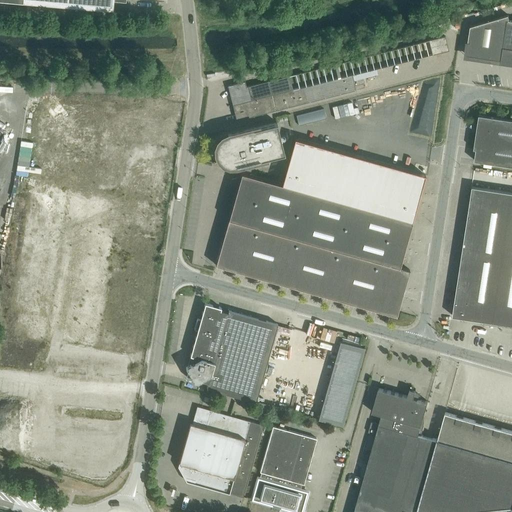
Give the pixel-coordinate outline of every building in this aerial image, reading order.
[(0,0),(113,10),(113,0),(0,0)] [(511,19),(507,19),(506,16),(508,15),(470,26),(466,54),(511,61),(511,19)] [(376,68),(352,74),(356,90),(368,87),(365,77),(377,74),(376,68)] [(356,90),(352,74),(292,90),(250,100),(246,86),(245,81),(228,85),(237,120),(356,90)] [(324,108),(297,115),(300,125),(326,119),(324,108)] [(511,165),(511,119),(479,114),(474,149),(476,149),(475,160),(511,165)] [(216,147),(216,148),(216,153),(216,154),(217,154),(219,159),(223,163),(224,164),(224,163),(229,165),(230,166),(230,165),(235,165),(244,163),(241,172),(228,218),(216,264),(218,265),(391,314),(396,315),(398,312),(409,269),(399,266),(412,220),(425,174),(294,137),(281,183),(248,174),(251,161),(285,153),(277,122),(228,134),(223,137),(222,137),(218,141),(218,142),(216,147)] [(511,324),(511,192),(472,186),(453,316),(511,324)] [(124,266),(125,257),(115,255),(113,264),(124,266)] [(256,401),(278,323),(229,310),(228,312),(220,309),(221,307),(205,303),(200,319),(198,319),(198,318),(196,322),(195,326),(195,330),(195,329),(198,330),(190,355),(193,356),(191,363),(186,366),(188,371),(187,376),(192,378),(195,383),(200,380),(208,382),(207,387),(256,401)] [(359,351),(336,345),(316,422),(338,429),(359,351)] [(511,511),(511,430),(445,412),(438,438),(437,438),(437,439),(418,434),(428,401),(418,398),(419,395),(415,393),(416,391),(410,389),(408,396),(379,387),(372,412),(382,414),(379,424),(371,421),(368,432),(376,434),(354,511),(511,511)] [(256,401),(254,408),(271,413),(272,406),(256,401)] [(243,497),(263,425),(197,406),(192,423),(190,422),(179,462),(184,463),(182,470),(184,471),(187,475),(186,477),(195,480),(194,483),(243,497)] [(317,438),(302,434),(273,426),(260,471),(261,471),(260,478),(258,477),(252,499),(273,505),(271,509),(279,511),(281,505),(287,507),(286,509),(297,511),(301,511),(307,491),(300,489),(302,483),(304,484),(317,438)]
